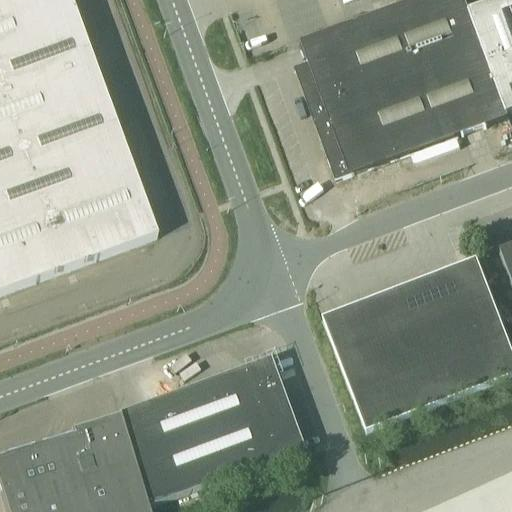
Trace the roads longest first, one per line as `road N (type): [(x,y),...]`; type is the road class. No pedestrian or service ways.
road 1 (unclassified): [(256,277),(259,249),(248,211),(171,0)]
road 2 (unclassified): [(0,398),(234,311),(256,277)]
road 3 (unclassified): [(256,277),(511,176)]
road 4 (unclassified): [(348,486),(282,306),(256,277)]
